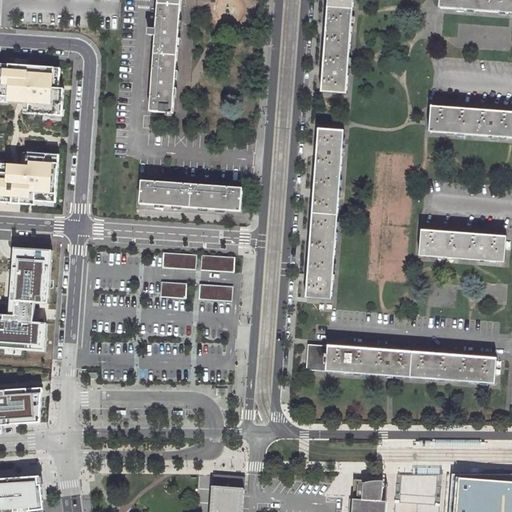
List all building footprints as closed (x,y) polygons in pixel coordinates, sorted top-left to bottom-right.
[(181,0),(158,0),(156,31),(149,31),(149,37),(156,37),(150,113),(174,114),(181,0)] [(355,0),(328,0),(322,92),(348,94),(354,11),(355,0)] [(511,0),(440,0),(440,8),(511,13),(511,0)] [(54,80),(55,68),(31,67),(0,64),(0,102),(29,105),(29,115),(56,117),(57,105),(63,105),(64,90),(59,89),(60,80),(54,80)] [(511,112),(431,106),(429,131),(510,138),(511,138),(511,112)] [(345,131),(319,129),(306,297),(331,299),(345,131)] [(0,203),(21,204),(40,206),(40,202),(49,203),(49,197),(56,197),(58,164),(52,164),(53,155),(28,153),(27,166),(2,165),(1,174),(0,173),(0,203)] [(242,190),(142,183),(141,203),(241,210),(242,190)] [(504,235),(420,228),(418,253),(502,260),(504,235)] [(11,301),(16,302),(36,303),(49,304),(53,252),(21,250),(15,249),(14,264),(11,301)] [(164,253),(163,268),(196,270),(197,255),(164,253)] [(203,256),(202,270),(234,272),(235,258),(203,256)] [(187,284),(163,283),(162,297),(186,299),(187,284)] [(234,287),(201,285),(200,299),(233,302),(234,287)] [(16,302),(15,317),(15,322),(34,324),(36,303),(16,302)] [(0,315),(0,348),(45,352),(47,325),(34,324),(15,322),(15,317),(0,315)] [(496,357),(308,343),(306,369),(494,384),(496,357)] [(0,391),(0,425),(40,423),(43,393),(43,388),(0,391)] [(455,511),(457,479),(458,474),(450,474),(447,511),(455,511)] [(511,474),(458,474),(457,479),(511,482),(511,474)] [(211,487),(243,489),(244,477),(212,475),(211,487)] [(41,476),(0,479),(0,511),(23,511),(29,511),(44,510),(41,476)] [(408,487),(410,478),(403,476),(400,485),(408,487)] [(511,511),(511,482),(457,479),(455,511),(511,511)] [(352,497),(360,497),(361,485),(361,480),(354,480),(352,497)] [(385,511),(386,502),(380,502),(381,482),(372,481),(361,485),(360,497),(360,501),(348,500),(347,511),(385,511)] [(241,511),(243,489),(211,487),(209,511),(241,511)]
